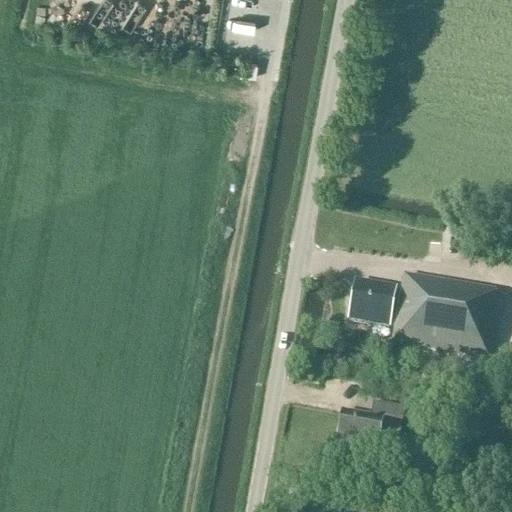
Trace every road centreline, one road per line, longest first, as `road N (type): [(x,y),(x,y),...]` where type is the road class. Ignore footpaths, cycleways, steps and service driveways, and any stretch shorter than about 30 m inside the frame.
road 1 (unclassified): [(258,511),(346,0)]
road 2 (track): [(233,243),(185,511)]
road 3 (unclassified): [(276,0),(233,243)]
